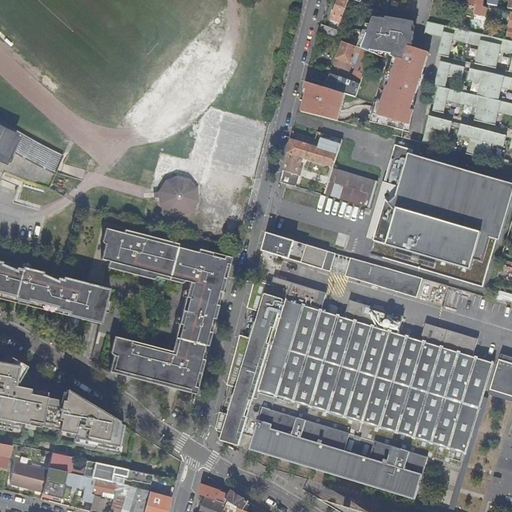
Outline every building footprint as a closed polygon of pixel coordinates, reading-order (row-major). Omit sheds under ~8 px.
[(350,0),(349,0),(338,0),(332,20),(341,23),(350,0)] [(362,31),(355,48),(370,53),(371,52),(387,55),(390,56),(391,58),(393,59),(386,81),(384,80),(380,93),(385,94),(378,117),(373,115),(371,124),(409,134),(410,127),(406,126),(421,74),(430,53),(410,47),(412,38),(410,38),(412,23),(385,18),(385,20),(372,19),(367,32),(362,31)] [(511,41),(504,40),(484,35),(473,33),(453,28),(436,24),(427,22),(424,33),(442,37),(438,56),(448,59),(453,40),(481,46),(476,65),(495,70),(500,51),(511,53),(511,58),(509,73),(511,73),(511,41)] [(338,32),(321,25),(319,33),(335,40),(338,32)] [(332,71),(326,88),(356,98),(370,54),(370,53),(355,48),(343,42),(335,62),(336,65),(349,70),(355,54),(360,56),(352,78),(332,71)] [(478,98),(465,95),(461,94),(458,93),(445,90),(448,76),(462,78),(465,68),(440,62),(434,88),(438,88),(432,113),(445,115),(448,101),(478,108),(475,122),(495,127),(498,112),(511,115),(511,104),(498,102),(501,87),(511,89),(511,78),(469,69),(467,80),(482,83),(478,98)] [(312,105),(331,110),(332,106),(340,109),(342,107),(344,101),(341,100),(343,95),(306,83),(304,91),(307,91),(305,99),(310,101),(313,101),(312,105)] [(305,99),(301,113),(338,122),(342,107),(340,109),(332,106),(331,110),(312,105),(313,101),(310,101),(305,99)] [(428,117),(422,144),(431,146),(435,130),(449,133),(451,123),(428,117)] [(24,142),(31,146),(59,160),(56,166),(63,156),(54,152),(37,142),(8,126),(0,120),(0,127),(14,136),(24,142)] [(466,155),(485,160),(489,144),(502,147),(505,136),(460,125),(457,135),(471,139),(466,155)] [(21,184),(30,187),(31,181),(11,176),(18,151),(20,143),(31,146),(24,142),(14,136),(0,127),(0,176),(1,177),(10,180),(21,184)] [(291,138),(279,183),(295,188),(300,169),(299,169),(302,159),(333,168),(341,145),(321,139),(319,146),(291,138)] [(31,181),(49,186),(55,173),(50,171),(53,164),(56,166),(59,160),(31,146),(20,143),(18,151),(11,176),(31,181)] [(511,199),(511,185),(412,156),(413,151),(395,146),(382,189),(397,194),(397,196),(390,202),(386,199),(370,254),(483,288),(497,241),(500,241),(511,199)] [(50,171),(55,173),(63,156),(56,166),(53,164),(50,171)] [(325,194),(370,208),(378,181),(333,168),(325,194)] [(159,192),(159,193),(160,198),(160,204),(168,213),(180,216),(191,212),(198,202),(197,189),(189,180),(177,177),(166,181),(159,192)] [(31,181),(30,187),(44,191),(46,187),(48,188),(49,186),(31,181)] [(397,194),(382,189),(368,237),(374,239),(386,199),(390,202),(397,196),(397,194)] [(337,206),(335,215),(343,217),(345,208),(337,206)] [(115,263),(113,269),(125,272),(152,279),(153,279),(154,278),(155,277),(180,283),(181,283),(183,283),(184,281),(189,282),(187,289),(185,290),(183,292),(182,296),(186,297),(185,298),(180,317),(179,317),(177,318),(176,319),(175,323),(178,324),(173,344),(171,345),(170,345),(169,346),(168,350),(163,348),(118,337),(114,340),(111,352),(112,353),(112,355),(114,356),(111,366),(118,368),(126,369),(128,361),(134,363),(130,377),(171,388),(172,385),(179,387),(178,390),(196,395),(198,388),(195,387),(198,373),(202,374),(214,325),(226,278),(223,277),(226,264),(230,265),(232,257),(224,255),(223,259),(212,256),(212,252),(199,249),(197,255),(190,253),(191,250),(177,246),(178,244),(153,237),(144,235),(143,238),(137,236),(138,233),(124,230),(123,233),(104,228),(101,240),(102,242),(103,243),(104,244),(100,259),(108,261),(115,263)] [(267,233),(262,251),(330,272),(336,253),(267,233)] [(498,273),(497,277),(511,280),(511,255),(504,253),(500,265),(498,273)] [(423,279),(351,258),(345,277),(417,299),(423,279)] [(0,292),(8,295),(7,301),(14,303),(14,300),(21,302),(20,304),(28,306),(30,300),(49,305),(48,311),(55,313),(56,310),(62,312),(61,314),(101,324),(104,312),(108,313),(110,302),(107,301),(110,289),(90,284),(29,269),(29,266),(28,265),(27,264),(23,263),(22,267),(4,263),(0,261),(0,292)] [(106,268),(113,269),(115,263),(108,261),(106,268)] [(258,280),(254,279),(251,291),(247,309),(263,313),(255,340),(240,336),(226,386),(242,390),(234,417),(219,413),(215,430),(217,430),(216,432),(240,439),(242,431),(255,434),(250,451),(415,500),(428,458),(461,468),(492,365),(472,359),(478,340),(425,324),(420,342),(397,335),(403,317),(349,301),(344,319),(320,312),(326,294),(291,284),(292,283),(273,278),(273,279),(272,285),(258,282),(258,280)] [(511,303),(511,294),(500,292),(498,301),(511,303)] [(0,427),(18,431),(19,424),(40,428),(40,423),(59,427),(58,432),(74,435),(73,443),(116,451),(122,425),(94,408),(81,405),(82,401),(66,391),(62,402),(45,398),(46,393),(12,385),(13,382),(17,383),(26,366),(6,355),(1,364),(0,363),(0,427)] [(495,390),(495,392),(511,397),(511,364),(499,360),(491,388),(495,390)] [(0,455),(10,457),(12,446),(0,443),(0,455)] [(51,454),(48,467),(67,472),(71,458),(51,454)] [(2,473),(6,474),(10,457),(0,455),(0,464),(4,465),(2,473)] [(93,470),(95,463),(88,462),(87,469),(93,470)] [(24,488),(42,492),(47,471),(15,463),(9,484),(20,487),(20,485),(24,487),(24,488)] [(132,471),(100,464),(95,463),(93,470),(92,475),(102,477),(112,478),(113,474),(126,477),(126,479),(130,480),(131,480),(149,484),(151,475),(132,471)] [(115,490),(116,482),(111,481),(91,477),(67,472),(48,467),(47,471),(42,492),(42,494),(41,496),(50,499),(51,496),(62,499),(65,484),(72,485),(76,486),(86,488),(84,498),(92,500),(94,494),(103,496),(104,492),(114,494),(115,490)] [(143,511),(149,489),(116,482),(115,490),(117,491),(112,509),(111,511),(115,511),(116,510),(121,511),(143,511)] [(201,485),(199,495),(203,496),(206,498),(223,504),(226,500),(228,496),(221,493),(221,492),(207,487),(201,485)] [(167,511),(173,495),(149,489),(143,511),(167,511)] [(231,491),(228,496),(226,500),(228,501),(243,511),(249,502),(231,491)] [(94,494),(92,500),(90,510),(97,511),(102,511),(106,497),(103,496),(94,494)] [(200,511),(223,511),(226,505),(223,504),(206,498),(200,511)]
